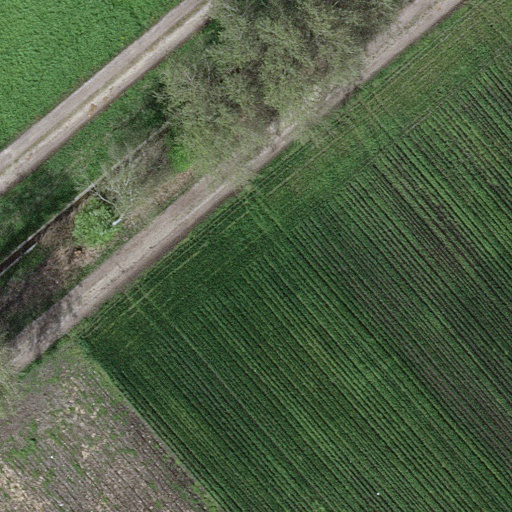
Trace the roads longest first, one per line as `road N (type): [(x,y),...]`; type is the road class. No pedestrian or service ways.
road 1 (track): [(437,0),(0,372)]
road 2 (track): [(0,166),(198,0)]
